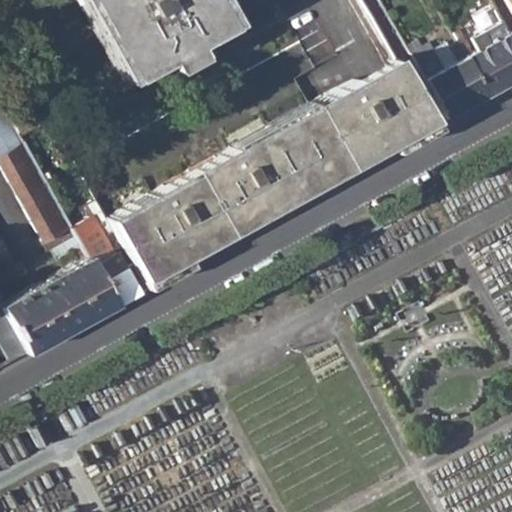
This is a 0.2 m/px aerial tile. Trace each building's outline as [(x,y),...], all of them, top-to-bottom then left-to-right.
[(78,0),(123,79),(157,61),(161,67),(174,59),(188,51),(185,44),(220,25),(206,0),(78,0)] [(511,0),(502,0),(511,17),(511,0)] [(460,56),(483,96),(511,80),(511,44),(505,31),(485,42),(479,32),(467,39),(472,49),(460,56)] [(406,53),(443,118),(483,96),(460,56),(452,42),(444,47),(451,61),(439,69),(424,43),(406,53)] [(390,58),(351,80),(101,218),(140,287),(185,262),(178,251),(380,139),(385,147),(388,144),(428,123),(390,58)] [(38,104),(8,120),(17,136),(47,119),(38,104)] [(0,169),(43,247),(47,245),(71,232),(62,217),(17,136),(8,120),(0,105),(0,169)] [(78,246),(83,255),(110,303),(133,290),(111,251),(109,253),(82,206),(62,217),(71,232),(78,246)] [(55,259),(78,246),(71,232),(47,245),(55,259)] [(0,271),(10,265),(0,246),(0,271)] [(17,262),(10,265),(0,271),(0,311),(22,351),(110,303),(83,255),(4,299),(0,292),(0,283),(22,272),(17,262)] [(0,348),(7,360),(22,351),(0,311),(0,348)]
